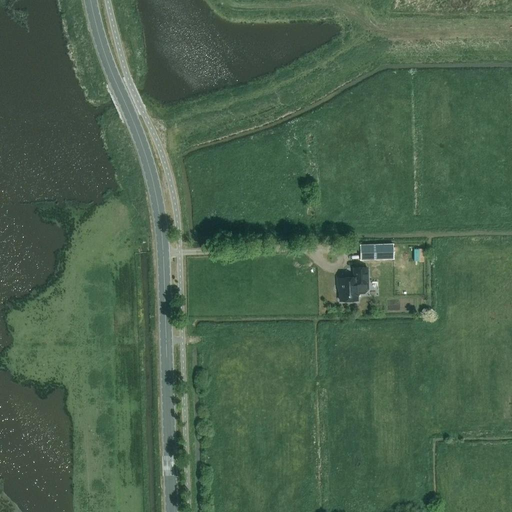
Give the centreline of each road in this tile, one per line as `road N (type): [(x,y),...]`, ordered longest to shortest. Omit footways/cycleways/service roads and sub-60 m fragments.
road 1 (primary): [(89,0),(157,203),(168,392)]
road 2 (primary): [(172,511),(168,392)]
